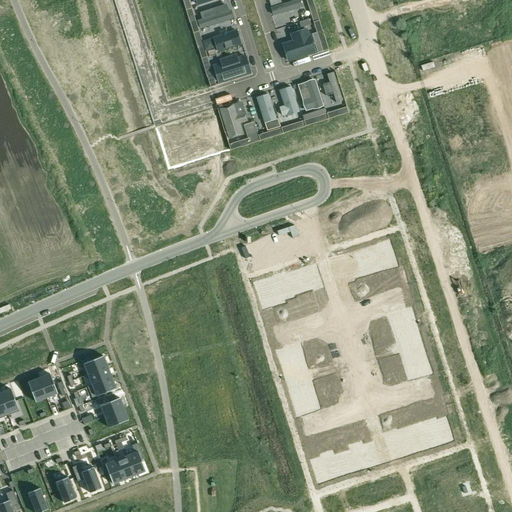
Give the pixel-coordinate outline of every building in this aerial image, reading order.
[(182,0),(186,10),(192,8),(188,0),(182,0)] [(300,0),(270,9),(275,25),(309,15),(304,0),(300,0)] [(226,7),(201,14),(203,23),(228,16),(226,7)] [(190,23),(193,33),(199,31),(192,8),(186,10),(190,23)] [(309,19),(299,22),(301,28),(311,25),(309,19)] [(322,31),(319,20),(313,22),(316,32),(323,52),(328,50),(323,31),(322,31)] [(198,48),(201,59),(207,57),(199,31),(193,33),(198,48)] [(217,52),(243,44),(239,31),(213,39),(217,52)] [(318,53),(323,52),(316,32),(312,34),(318,53)] [(314,42),(285,51),(288,63),(317,54),(314,42)] [(207,57),(201,59),(207,77),(210,87),(216,86),(207,57)] [(214,77),(217,86),(253,74),(250,64),(214,77)] [(343,102),(335,73),(328,76),(330,83),(324,85),(327,97),(334,95),(336,104),(343,102)] [(310,98),(303,100),(306,111),(320,107),(312,81),(306,83),(310,98)] [(288,116),(299,113),(291,89),(280,93),(288,116)] [(264,125),(276,121),(268,96),(256,100),(264,125)] [(220,112),(230,142),(245,137),(241,124),(247,122),(245,115),(239,117),(236,106),(220,112)] [(327,113),(328,119),(339,116),(348,113),(347,107),(327,113)] [(327,113),(304,120),(306,126),(316,123),(328,119),(327,113)] [(306,126),(304,120),(281,128),(283,134),(293,130),(293,131),(306,126)] [(281,128),(258,135),(260,141),(270,137),(270,138),(283,134),(281,128)] [(241,147),(260,141),(258,135),(254,136),(228,144),(230,150),(241,147)] [(389,241),(379,245),(385,264),(395,261),(389,241)] [(379,246),(369,249),(375,267),(385,264),(385,265),(385,264),(379,245),(378,245),(379,246)] [(369,249),(360,252),(366,270),(375,267),(369,249)] [(360,252),(350,255),(356,274),(366,270),(360,252)] [(341,258),(340,258),(346,278),(347,277),(356,274),(350,255),(341,258)] [(340,258),(330,261),(336,281),(346,278),(340,258)] [(315,266),(305,269),(311,289),(321,286),(315,266)] [(304,269),(295,272),(301,291),(310,288),(311,289),(305,269),(304,269)] [(295,272),(285,275),(291,294),(301,291),(295,272)] [(285,275),(276,278),(282,297),(291,294),(285,275)] [(266,280),(272,300),(273,300),(272,300),(282,297),(276,278),(267,281),(266,280)] [(266,280),(256,284),(262,304),(272,300),(266,280)] [(411,309),(389,316),(393,329),(415,322),(411,309)] [(415,322),(393,329),(397,342),(419,335),(415,322)] [(419,335),(397,342),(401,354),(423,347),(419,335)] [(299,345),(277,352),(281,365),(303,358),(299,345)] [(423,347),(401,354),(405,367),(427,360),(423,347)] [(91,358),(83,361),(88,375),(108,367),(103,356),(92,360),(91,358)] [(303,358),(281,365),(285,377),(307,370),(303,358)] [(427,360),(405,367),(409,380),(431,373),(427,360)] [(92,385),(87,387),(88,387),(112,378),(108,367),(88,375),(92,385)] [(307,370),(285,377),(289,390),(311,383),(307,370)] [(50,374),(39,378),(47,398),(58,393),(50,374)] [(39,378),(28,382),(36,402),(47,398),(39,378)] [(112,378),(88,387),(92,398),(96,396),(98,399),(106,396),(105,393),(116,389),(112,378)] [(311,383),(289,390),(293,402),(315,395),(311,383)] [(11,389),(0,393),(8,415),(19,411),(11,389)] [(0,418),(8,415),(0,393),(0,418)] [(315,395),(293,402),(297,415),(319,409),(315,395)] [(120,398),(100,405),(104,417),(124,409),(120,398)] [(124,409),(104,417),(109,428),(129,420),(124,409)] [(446,421),(436,424),(442,444),(452,441),(446,421)] [(435,425),(426,427),(432,446),(441,443),(442,444),(436,424),(435,424),(435,425)] [(426,427),(416,431),(422,449),(432,446),(426,427)] [(416,431),(407,434),(413,452),(422,449),(416,431)] [(397,436),(403,456),(404,456),(403,455),(413,452),(407,434),(397,437),(397,436)] [(397,436),(387,439),(393,459),(403,456),(397,436)] [(135,453),(127,456),(134,475),(146,471),(141,460),(144,459),(137,443),(132,445),(135,453)] [(372,444),(361,447),(368,467),(378,464),(372,444)] [(361,448),(352,451),(358,470),(367,467),(368,467),(361,447),(361,448)] [(352,451),(342,454),(348,473),(358,470),(352,451)] [(342,454),(333,457),(339,476),(348,473),(342,454)] [(127,456),(116,460),(124,480),(134,475),(127,456)] [(323,460),(329,480),(330,480),(329,479),(339,476),(333,457),(323,460)] [(116,460),(102,465),(106,474),(108,473),(113,484),(124,480),(116,460)] [(323,460),(313,463),(319,483),(329,480),(323,460)] [(79,464),(72,467),(78,481),(84,479),(90,493),(102,488),(94,467),(82,472),(79,464)] [(68,477),(56,482),(64,503),(76,498),(68,477)] [(40,488),(28,493),(35,511),(41,511),(48,509),(40,488)] [(9,500),(0,503),(0,511),(13,511),(12,507),(19,504),(13,490),(6,493),(9,500)]
